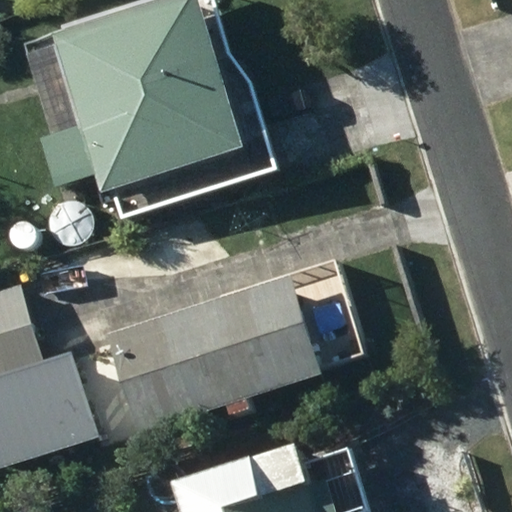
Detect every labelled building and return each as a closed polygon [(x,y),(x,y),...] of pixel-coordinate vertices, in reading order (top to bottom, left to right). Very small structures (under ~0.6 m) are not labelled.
[(78,139),(56,146),(73,198),(121,182),(129,205),(272,158),(220,0),(218,0),(79,46),(80,50),(46,61),(61,105),(66,104),(78,139)] [(268,406),(345,382),(313,282),(123,341),(153,439),(245,411),(249,422),(271,415),(268,406)] [(30,290),(0,299),(0,387),(56,370),(30,290)] [(81,370),(0,396),(0,429),(12,467),(103,438),(81,370)] [(329,453),(202,493),(207,511),(361,511),(354,487),(341,491),(329,453)] [(5,476),(0,477),(0,510),(13,507),(5,476)]
